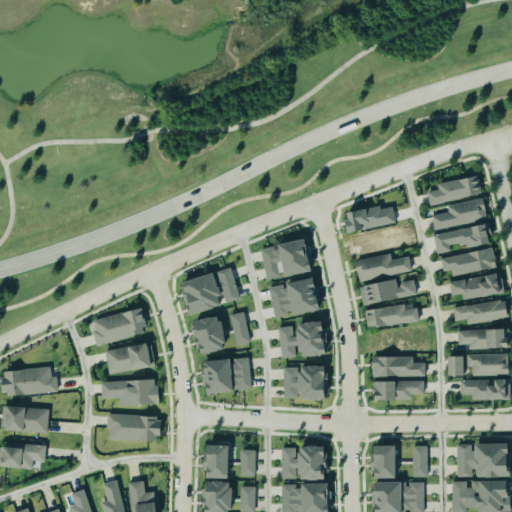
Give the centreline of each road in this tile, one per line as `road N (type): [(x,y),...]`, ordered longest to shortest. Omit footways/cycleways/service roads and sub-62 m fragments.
road 1 (residential): [(0,344),(240,231),(511,134)]
road 2 (tertiary): [(0,267),(142,221),(366,116),(511,67)]
road 3 (residential): [(185,416),(511,424)]
road 4 (residential): [(351,511),(347,347),(318,200)]
road 5 (residential): [(180,511),(180,367),(151,271)]
